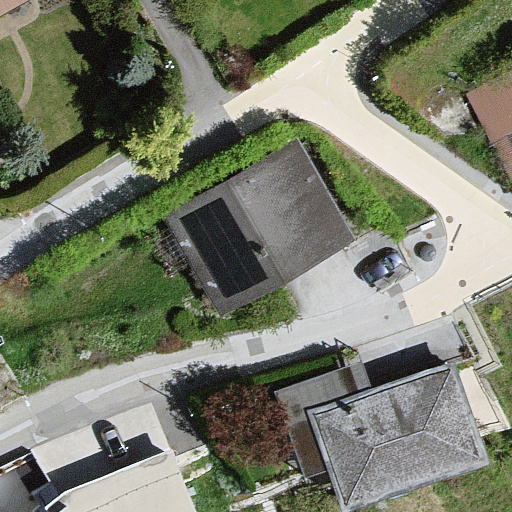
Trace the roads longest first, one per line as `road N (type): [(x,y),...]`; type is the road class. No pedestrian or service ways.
road 1 (residential): [(502,258),(299,345),(127,394),(0,450)]
road 2 (residential): [(301,77),(0,261)]
road 3 (residential): [(301,77),(490,232),(502,258)]
road 4 (residential): [(406,0),(301,77)]
